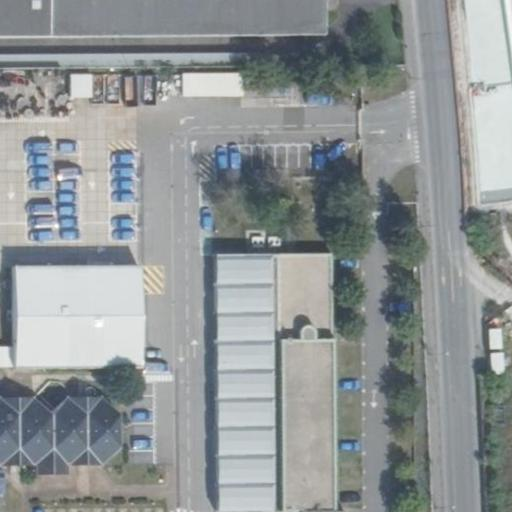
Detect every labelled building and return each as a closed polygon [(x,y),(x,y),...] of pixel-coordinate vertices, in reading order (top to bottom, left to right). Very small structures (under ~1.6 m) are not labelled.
[(0,0),(0,37),(317,35),(316,0),(0,0)] [(511,0),(458,0),(477,205),(511,201),(511,0)] [(83,97),(84,74),(63,74),(63,97),(83,97)] [(235,96),(236,74),(176,74),(176,96),(235,96)] [(327,511),(326,253),(209,254),(210,511),(327,511)] [(9,346),(9,367),(9,368),(134,367),(133,265),(8,266),(9,346)] [(0,367),(9,367),(9,346),(0,346),(0,367)] [(29,471),(62,470),(62,465),(97,465),(113,448),(113,414),(97,398),(63,398),(46,415),(29,398),(0,398),(0,465),(29,465),(29,471)]
